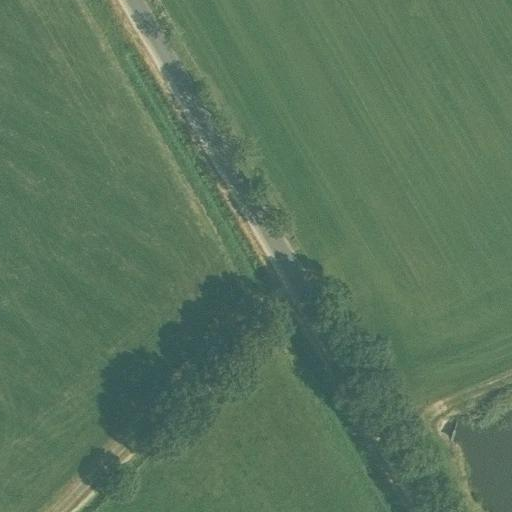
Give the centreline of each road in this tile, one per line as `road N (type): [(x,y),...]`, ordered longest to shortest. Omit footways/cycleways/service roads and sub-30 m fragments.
road 1 (unclassified): [(438,511),(141,0)]
road 2 (track): [(297,267),(60,511)]
